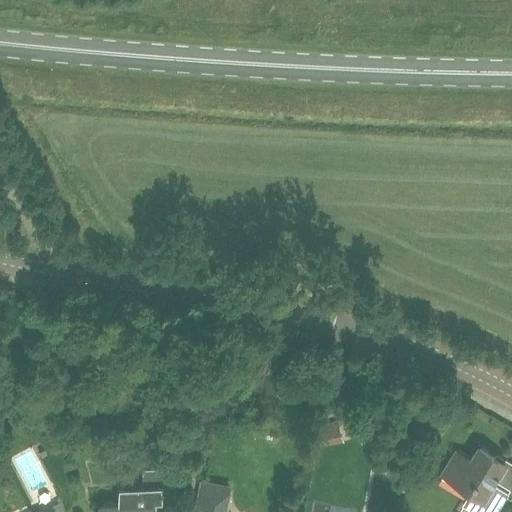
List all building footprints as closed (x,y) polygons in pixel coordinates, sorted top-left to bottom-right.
[(431,418),(400,399),(387,420),(418,439),(431,418)] [(330,448),(353,442),(350,431),(328,437),(330,448)] [(495,511),(508,492),(493,483),(506,464),(479,447),(471,461),(457,452),(443,474),(471,491),(463,503),(473,510),(472,511),(495,511)] [(156,511),(156,505),(177,504),(175,470),(160,470),(160,467),(143,468),(142,485),(119,486),(120,502),(100,503),(100,511),(156,511)] [(223,511),(227,497),(212,494),(213,489),(201,487),(196,511),(223,511)]
